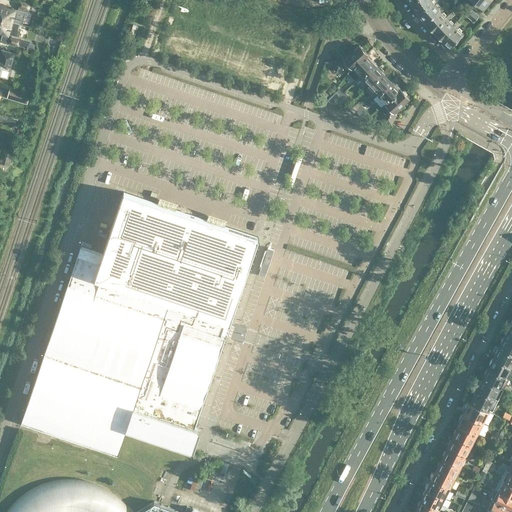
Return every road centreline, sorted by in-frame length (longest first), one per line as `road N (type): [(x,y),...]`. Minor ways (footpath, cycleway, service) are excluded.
road 1 (primary): [(511,176),(325,511)]
road 2 (primary): [(363,511),(511,229)]
road 3 (residential): [(398,511),(511,292)]
road 4 (tertiary): [(379,23),(418,77),(511,140)]
